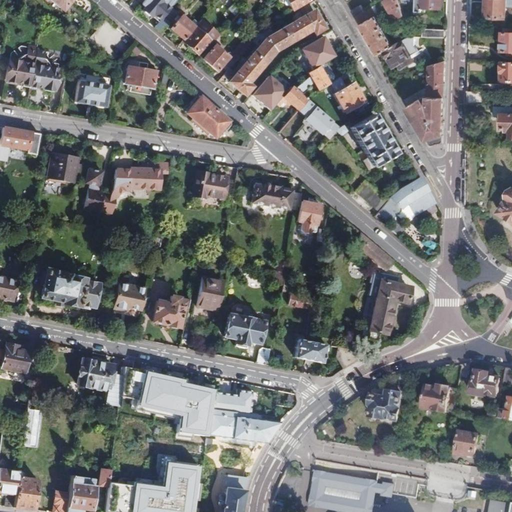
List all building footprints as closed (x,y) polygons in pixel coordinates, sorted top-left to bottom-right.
[(88,0),(52,0),(63,9),(69,2),(88,17),(97,7),(88,0)] [(145,0),(143,4),(146,7),(144,10),(152,17),(154,14),(162,20),(171,9),(166,5),(170,0),(145,0)] [(245,0),(241,0),(236,4),(242,11),(261,33),(271,27),(274,25),(271,20),(266,23),(245,0)] [(286,0),(293,11),(311,0),(310,0),(286,0)] [(356,17),(378,55),(386,50),(395,45),(378,16),(382,14),(379,9),(387,5),(396,19),(402,16),(404,19),(405,18),(405,17),(400,0),(385,0),(365,12),(356,17)] [(369,0),(361,6),(365,12),(385,0),(369,0)] [(405,0),(400,0),(405,17),(410,16),(405,0)] [(443,8),(443,0),(416,0),(417,11),(424,11),(424,8),(434,8),(433,12),(435,14),(441,14),(442,13),(442,8),(443,8)] [(488,0),(488,19),(507,19),(507,7),(507,0),(488,0)] [(230,68),(223,76),(230,81),(229,82),(245,95),(252,87),(248,83),(276,51),(313,29),(316,33),(325,28),(316,11),(315,11),(311,4),(302,9),(306,16),(275,34),(271,27),(261,33),(253,42),(260,47),(236,74),(230,68)] [(353,10),(356,17),(365,12),(361,6),(353,10)] [(162,20),(155,28),(162,33),(171,22),(168,20),(176,11),(173,8),(171,9),(162,20)] [(171,29),(184,40),(195,28),(182,17),(171,29)] [(204,48),(208,51),(216,41),(220,36),(201,21),(195,28),(197,29),(185,43),(199,54),(204,48)] [(423,37),(447,38),(447,29),(423,29),(423,37)] [(220,36),(216,41),(222,46),(229,38),(223,33),(220,36)] [(241,56),(253,42),(247,37),(230,57),(225,63),(231,67),(241,56)] [(395,45),(386,50),(396,67),(402,63),(404,68),(416,61),(404,40),(395,45)] [(225,63),(230,57),(216,45),(204,59),(218,71),(225,63)] [(9,59),(5,83),(55,91),(59,68),(50,67),(44,58),(46,48),(28,46),(27,55),(19,60),(9,59)] [(322,65),(334,58),(331,54),(319,61),(322,65)] [(401,93),(408,106),(421,98),(426,95),(429,95),(445,95),(446,59),(429,65),(429,78),(401,93)] [(483,62),(471,61),(470,72),(483,72),(483,62)] [(138,66),(128,64),(125,81),(136,83),(135,85),(151,89),(155,70),(145,67),(146,63),(139,62),(138,66)] [(319,90),(330,83),(320,66),(309,72),(311,76),(303,83),(307,89),(315,83),(319,90)] [(330,68),(324,71),(330,82),(335,79),(330,68)] [(311,76),(309,72),(307,69),(289,84),(291,86),(295,89),(303,83),(311,76)] [(111,85),(81,80),(77,102),(107,107),(111,85)] [(283,96),(298,110),(307,100),(301,95),(307,89),(303,83),(295,89),(291,86),(283,96)] [(353,84),(334,94),(344,113),(364,101),(353,84)] [(486,105),(486,93),(470,92),(469,105),(486,105)] [(230,121),(197,93),(188,103),(190,103),(184,110),(193,117),(192,119),(206,131),(208,129),(216,136),(225,127),(227,127),(230,124),(230,121)] [(432,146),(443,142),(445,95),(429,95),(429,104),(426,105),(421,98),(408,106),(432,146)] [(257,114),(262,119),(264,118),(268,113),(273,107),(267,102),(257,114)] [(375,115),(351,129),(368,157),(363,160),(368,170),(397,153),(375,115)] [(340,128),(338,131),(342,135),(348,131),(344,126),(340,128)] [(39,133),(4,127),(2,137),(1,144),(9,146),(29,149),(28,153),(36,154),(39,133)] [(9,146),(1,144),(0,148),(0,159),(6,160),(9,146)] [(491,209),(498,198),(497,197),(499,150),(468,149),(467,208),(477,209),(480,208),(480,221),(488,221),(491,209)] [(76,183),(80,157),(54,153),(49,179),(76,183)] [(163,171),(165,162),(145,161),(145,168),(127,168),(126,186),(157,187),(158,171),(163,171)] [(88,190),(98,192),(101,172),(87,170),(85,183),(89,184),(88,190)] [(225,176),(196,171),(192,194),(203,196),(204,194),(222,198),(225,176)] [(404,188),(422,178),(419,173),(401,184),(404,188)] [(390,201),(379,212),(386,218),(397,205),(400,207),(407,203),(415,216),(416,215),(420,222),(439,212),(434,203),(436,203),(422,178),(404,188),(400,191),(390,201)] [(356,192),(379,212),(390,201),(367,181),(356,192)] [(263,185),(253,183),(250,201),(286,207),(287,204),(295,205),(297,192),(290,191),(290,187),(264,183),(263,185)] [(101,212),(104,193),(98,192),(88,190),(84,209),(101,212)] [(511,191),(510,194),(506,201),(500,210),(511,217),(511,191)] [(115,194),(104,193),(101,212),(107,213),(106,222),(119,224),(121,210),(112,208),(115,194)] [(319,203),(301,199),(298,219),(302,220),(300,228),(302,231),(306,232),(309,229),(314,230),(319,203)] [(387,268),(393,260),(377,246),(360,232),(358,244),(387,268)] [(284,271),(287,257),(278,256),(276,270),(280,270),(284,271)] [(15,300),(19,281),(0,276),(0,272),(2,266),(0,265),(0,297),(1,297),(0,300),(8,302),(9,299),(15,300)] [(97,307),(101,284),(88,281),(88,280),(73,276),(73,274),(50,269),(49,273),(46,272),(43,284),(46,285),(43,298),(83,306),(83,304),(97,307)] [(393,275),(382,273),(373,320),(368,319),(367,327),(372,328),(370,340),(380,342),(382,333),(389,334),(395,298),(407,301),(410,298),(412,288),(411,285),(391,281),(393,275)] [(222,280),(201,276),(196,305),(216,309),(222,280)] [(125,306),(141,309),(146,288),(117,282),(112,307),(120,309),(121,305),(125,306)] [(287,303),(309,307),(310,296),(289,292),(287,303)] [(183,306),(188,307),(189,303),(189,298),(170,295),(169,303),(157,301),(153,321),(180,326),(183,306)] [(242,317),(229,314),(225,336),(236,338),(234,346),(247,348),(248,341),(259,343),(262,320),(250,317),(250,315),(243,313),(242,317)] [(327,343),(299,338),(295,356),(323,362),(327,343)] [(32,372),(36,348),(5,343),(1,367),(32,372)] [(257,362),(268,364),(270,348),(264,347),(259,350),(257,362)] [(350,364),(361,358),(362,352),(338,347),(336,357),(343,368),(345,367),(350,364)] [(115,405),(119,380),(109,378),(111,364),(81,359),(76,384),(107,389),(105,403),(115,405)] [(468,365),(464,365),(462,380),(469,381),(472,365),(468,365)] [(491,375),(479,373),(477,383),(475,382),(473,396),(487,398),(487,395),(498,397),(501,381),(490,379),(491,375)] [(410,393),(413,375),(408,376),(403,376),(401,390),(402,392),(410,393)] [(269,439),(281,422),(260,419),(260,413),(240,409),(242,392),(199,386),(199,384),(175,381),(148,377),(145,400),(142,407),(141,409),(141,411),(141,416),(141,420),(132,418),(129,442),(176,450),(177,442),(179,425),(171,424),(173,410),(210,415),(207,432),(231,436),(231,437),(266,443),(269,439)] [(425,410),(456,415),(456,412),(460,391),(440,387),(439,390),(436,389),(429,388),(425,410)] [(29,388),(25,423),(22,442),(34,444),(42,390),(29,388)] [(288,399),(296,400),(294,393),(288,392),(288,399)] [(387,400),(383,399),(373,397),(371,408),(373,408),(371,418),(399,423),(403,397),(389,394),(388,396),(387,400)] [(179,425),(177,442),(206,446),(207,432),(210,415),(173,410),(171,424),(179,425)] [(479,445),(480,446),(481,437),(462,434),(458,455),(470,457),(471,454),(476,455),(477,455),(479,445)] [(133,487),(109,484),(105,511),(242,511),(246,491),(224,488),(221,511),(193,511),(200,465),(166,461),(162,487),(133,484),(133,487)] [(358,511),(365,476),(318,467),(310,508),(333,511),(358,511)] [(98,485),(106,486),(108,469),(100,468),(98,485)] [(0,491),(6,492),(5,505),(14,507),(16,484),(17,477),(18,472),(0,469),(0,491)] [(66,511),(82,511),(83,509),(91,510),(94,479),(70,476),(68,493),(66,511)] [(16,484),(14,507),(34,509),(37,479),(17,477),(16,484)] [(53,511),(54,511),(66,511),(68,493),(56,492),(53,511)] [(511,511),(511,504),(491,500),(488,511),(511,511)]
